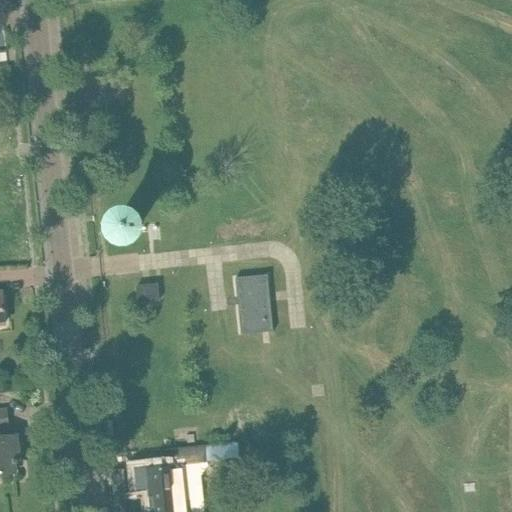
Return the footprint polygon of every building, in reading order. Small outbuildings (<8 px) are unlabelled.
[(111,225),(109,231),(111,237),(114,242),(120,245),(126,245),(131,242),(135,237),(137,231),(135,225),(131,221),(126,218),(120,218),(114,221),(111,225)] [(243,304),(238,305),(241,335),(273,332),(267,275),(235,278),(237,297),(242,297),(243,304)] [(157,285),(142,286),(136,287),(138,303),(159,301),(157,285)] [(0,475),(14,474),(13,464),(18,464),(15,437),(6,438),(5,428),(7,428),(6,411),(0,411),(0,475)] [(203,511),(200,475),(208,462),(237,458),(235,443),(226,445),(225,443),(206,446),(171,449),(173,468),(136,471),(138,489),(149,488),(151,511),(203,511)]
